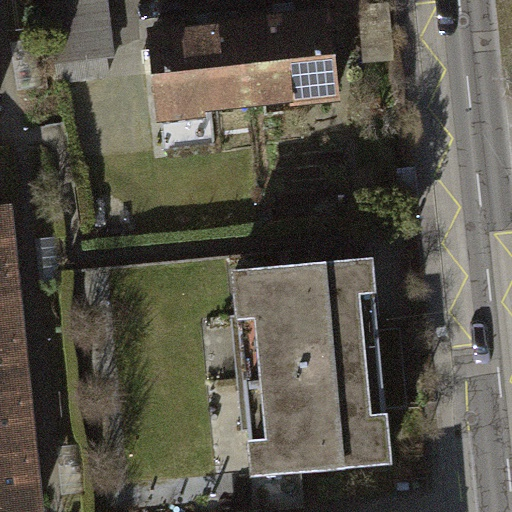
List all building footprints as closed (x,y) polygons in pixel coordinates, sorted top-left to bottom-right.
[(112,6),(46,12),(52,70),(117,64),(112,6)] [(340,106),(329,13),(235,23),(246,117),(340,106)] [(246,117),(235,23),(140,34),(151,127),(246,117)] [(418,166),(399,168),(404,217),(423,215),(418,166)] [(0,265),(18,264),(12,202),(0,203),(0,265)] [(390,469),(374,263),(229,273),(244,480),(390,469)] [(0,265),(0,328),(24,326),(18,264),(0,265)] [(0,328),(0,391),(30,388),(24,326),(0,328)] [(0,391),(0,454),(36,451),(30,388),(0,391)] [(0,454),(0,511),(42,511),(36,451),(0,454)]
